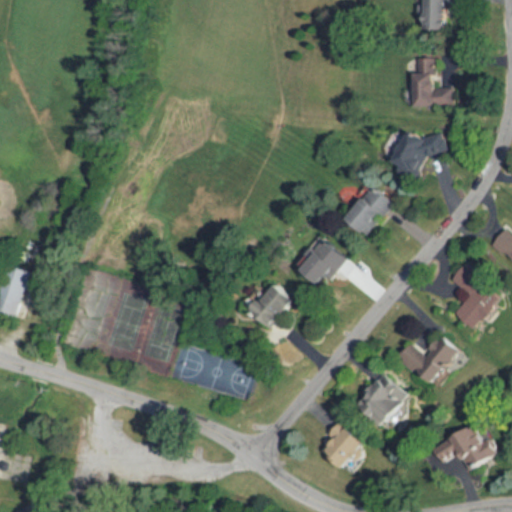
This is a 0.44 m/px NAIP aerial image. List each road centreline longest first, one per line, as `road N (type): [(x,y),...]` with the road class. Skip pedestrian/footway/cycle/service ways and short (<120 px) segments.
road 1 (residential): [(511,502),(437,511),(333,507),(262,456),(202,426),(0,359)]
road 2 (residential): [(262,456),(466,216),(500,159),(511,118)]
